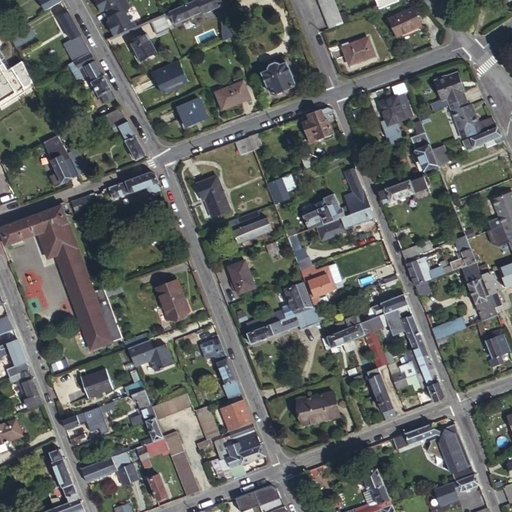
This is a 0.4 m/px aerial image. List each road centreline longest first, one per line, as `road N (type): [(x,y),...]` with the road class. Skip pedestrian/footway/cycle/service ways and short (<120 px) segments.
road 1 (residential): [(164,159),(282,467)]
road 2 (residential): [(333,96),(454,402)]
road 3 (residential): [(0,274),(91,511)]
road 4 (residential): [(282,467),(454,402)]
road 5 (residential): [(76,0),(164,159)]
road 6 (residential): [(164,159),(333,96)]
road 7 (residential): [(164,159),(0,219)]
road 8 (residential): [(333,96),(469,46)]
road 9 (residential): [(166,511),(282,467)]
